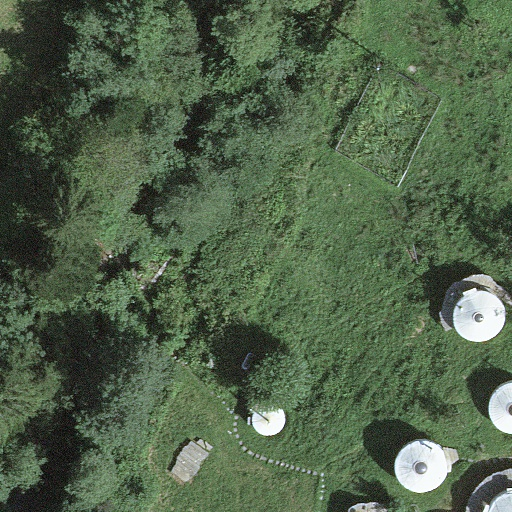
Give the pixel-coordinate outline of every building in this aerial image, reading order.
[(503,326),(506,313),(503,299),(493,290),(479,286),(466,290),(456,300),(453,313),(457,326),(466,336),(480,340),(493,336),(503,326)] [(511,379),(501,382),(491,392),(488,405),(491,419),(501,428),(511,431),(511,379)] [(254,412),(252,418),(254,424),(257,430),(263,433),(269,434),(275,433),(281,429),(284,424),(285,418),(284,412),(280,406),(275,403),(269,402),(262,403),(257,407),(254,412)] [(445,476),(449,463),(445,449),(435,439),(422,435),(408,439),(398,449),(394,462),(398,476),(408,486),(421,489),(435,486),(445,476)] [(484,509),(483,511),(511,511),(511,485),(509,485),(500,489),(493,494),(487,501),(484,509)]
